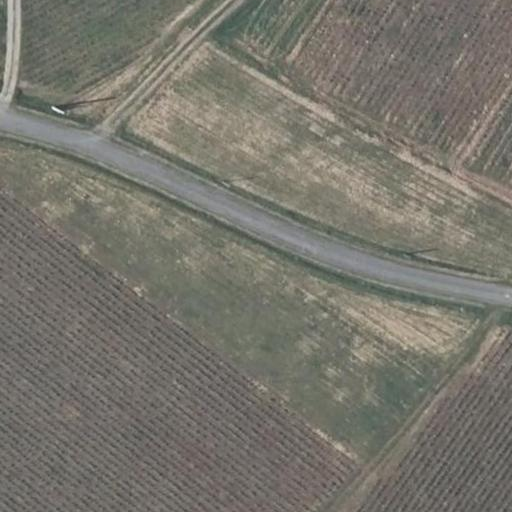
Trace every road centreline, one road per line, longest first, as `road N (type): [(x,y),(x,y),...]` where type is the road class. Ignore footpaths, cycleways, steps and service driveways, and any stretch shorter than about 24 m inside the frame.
road 1 (unclassified): [(0,119),(91,146),(287,237),(394,276),(511,297)]
road 2 (track): [(91,146),(245,0)]
